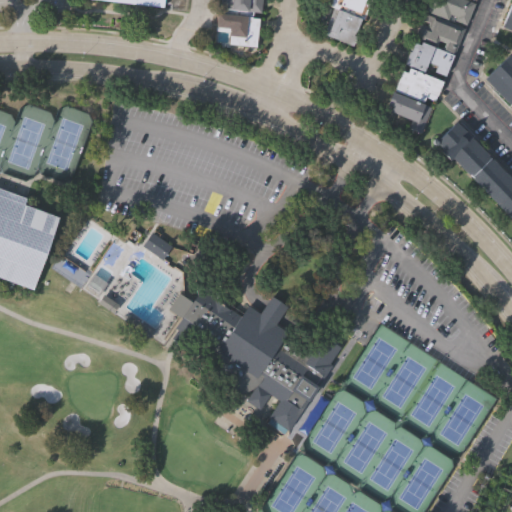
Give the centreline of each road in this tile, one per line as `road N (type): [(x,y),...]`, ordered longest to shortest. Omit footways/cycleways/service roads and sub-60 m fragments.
road 1 (tertiary): [(511,270),(454,206),(374,143),(274,90)]
road 2 (tertiary): [(274,90),(128,46),(0,43)]
road 3 (tertiary): [(0,68),(137,76),(263,110)]
road 4 (tertiary): [(383,178),(511,315)]
road 5 (residential): [(404,0),(368,68),(283,40)]
road 6 (tertiary): [(263,110),(383,178)]
